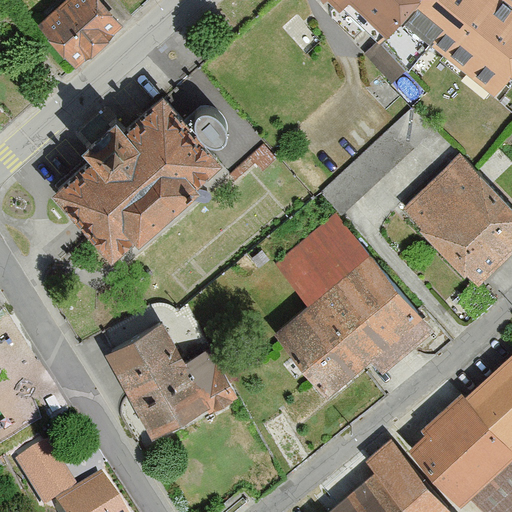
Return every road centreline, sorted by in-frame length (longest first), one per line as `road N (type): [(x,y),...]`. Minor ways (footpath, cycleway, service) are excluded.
road 1 (residential): [(261,511),(511,304)]
road 2 (residential): [(160,511),(0,260)]
road 3 (tertiary): [(0,168),(187,0)]
